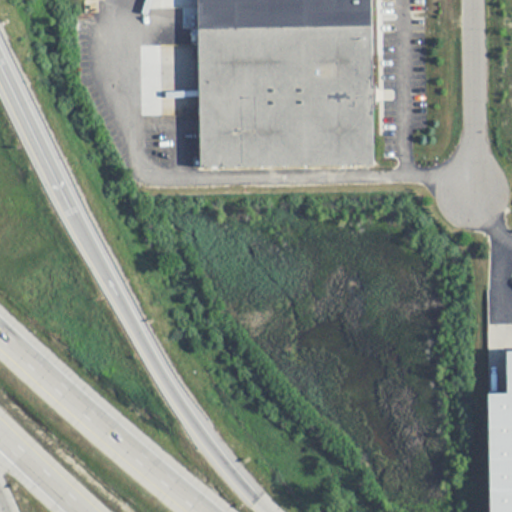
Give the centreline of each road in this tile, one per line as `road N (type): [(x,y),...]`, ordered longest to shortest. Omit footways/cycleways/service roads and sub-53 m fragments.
road 1 (motorway): [(269,511),(166,390),(0,60)]
road 2 (motorway): [(202,511),(114,446),(0,342)]
road 3 (residential): [(470,0),(474,191)]
road 4 (motorway): [(0,425),(88,511)]
